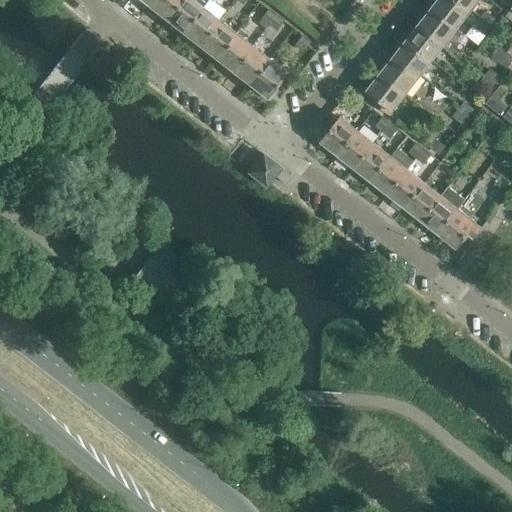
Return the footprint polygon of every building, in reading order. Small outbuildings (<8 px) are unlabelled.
[(166,18),(180,0),(153,0),(149,5),(166,18)] [(183,31),(201,8),(191,0),(180,0),(166,18),(183,31)] [(457,27),(472,8),(461,0),(460,0),(459,3),(455,0),(439,0),(433,9),(457,27)] [(478,0),(455,0),(459,3),(460,0),(461,0),(472,8),(478,0)] [(199,44),(218,21),(201,8),(183,31),(199,44)] [(442,47),(457,27),(433,9),(420,25),(433,35),(431,38),(442,47)] [(269,24),(276,15),(269,10),(262,18),(269,24)] [(489,26),(494,19),(486,12),(480,19),(489,26)] [(276,29),(283,20),(276,15),(269,24),(276,29)] [(484,33),(489,26),(480,19),(475,26),(484,33)] [(216,57),(234,34),(218,21),(199,44),(216,57)] [(442,47),(431,38),(433,35),(420,25),(407,42),(431,60),(442,47)] [(233,70),(251,47),(234,34),(216,57),(233,70)] [(303,50),(310,42),(303,36),(296,45),(303,50)] [(431,60),(407,42),(394,58),(408,68),(410,65),(420,74),(431,60)] [(249,83),(268,60),(251,47),(233,70),(249,83)] [(500,62),(507,53),(500,48),(493,57),(500,62)] [(507,67),(511,60),(511,57),(507,53),(500,62),(507,67)] [(405,93),(420,74),(410,65),(408,68),(394,58),(382,74),(405,93)] [(267,97),(285,73),(268,60),(249,83),(251,85),(251,87),(257,92),(260,91),(267,97)] [(499,77),(491,70),(486,77),(494,83),(499,77)] [(389,114),(405,93),(382,74),(380,76),(378,76),(373,82),(374,84),(368,91),(377,98),(374,102),(389,114)] [(494,83),(486,77),(481,83),(489,90),(494,83)] [(357,111),(364,102),(357,96),(350,105),(357,111)] [(474,110),(465,103),(460,110),(468,116),(474,110)] [(503,117),(510,108),(503,103),(496,112),(503,117)] [(510,122),(511,119),(511,110),(510,108),(503,117),(510,122)] [(463,123),(468,116),(460,110),(455,117),(463,123)] [(493,130),(499,121),(493,116),(486,125),(493,130)] [(339,154),(358,130),(340,117),(322,140),(329,146),(329,148),(335,153),(337,152),(339,154)] [(384,132),(391,123),(384,118),(377,126),(384,132)] [(499,135),(506,127),(499,121),(493,130),(499,135)] [(391,137),(397,128),(391,123),(384,132),(391,137)] [(356,167),(375,143),(358,130),(339,154),(356,167)] [(439,154),(445,147),(436,140),(431,147),(439,154)] [(373,180),(391,156),(375,143),(356,167),(373,180)] [(417,158),(424,149),(417,144),(410,152),(417,158)] [(424,163),(431,154),(424,149),(417,158),(424,163)] [(265,186),(280,167),(263,154),(248,172),(265,186)] [(390,193),(408,169),(391,156),(373,180),(390,193)] [(406,206),(425,183),(408,169),(390,193),(406,206)] [(423,219),(441,196),(425,183),(406,206),(423,219)] [(440,232),(458,209),(441,196),(423,219),(440,232)] [(473,239),(482,227),(458,209),(440,232),(443,235),(443,237),(449,242),(451,241),(458,247),(467,235),(473,239)] [(182,282),(170,272),(149,256),(133,278),(165,304),(182,282)]
